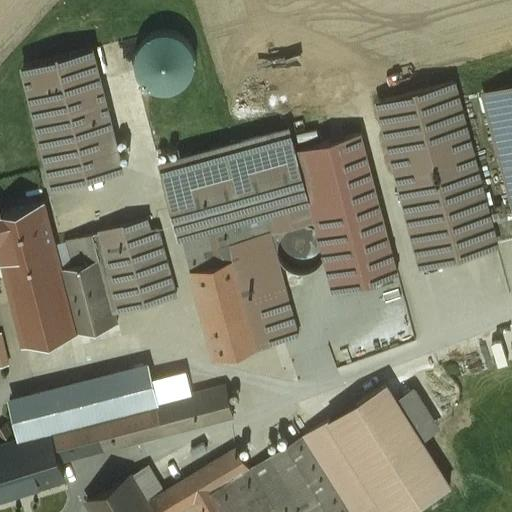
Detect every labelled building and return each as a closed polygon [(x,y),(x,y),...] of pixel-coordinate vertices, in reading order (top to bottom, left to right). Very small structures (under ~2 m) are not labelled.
[(166,28),(160,29),(156,31),(152,33),(149,35),(147,37),(145,39),(143,42),(141,46),(140,50),(139,54),(139,58),(139,62),(140,66),(141,70),(143,74),(146,78),(148,80),(151,82),(155,85),(159,86),(164,88),(169,88),(175,87),(179,86),(183,84),(186,82),(189,80),(192,77),(195,73),(197,68),(198,64),(198,61),(199,57),(198,53),(197,50),(196,47),(195,45),(193,41),(191,38),(188,35),(183,32),(179,30),(174,29),(169,28),(166,28)] [(92,47),(23,65),(53,185),(122,167),(92,47)] [(511,76),(478,86),(511,209),(511,76)] [(453,80),(378,100),(422,265),(496,245),(453,80)] [(361,131),(298,148),(320,233),(326,253),(335,288),(397,271),(361,131)] [(294,149),(166,184),(179,233),(183,232),(307,198),(294,149)] [(307,198),(183,232),(192,268),(190,268),(214,356),(298,333),(271,232),(288,228),(302,224),(313,221),(307,198)] [(44,201),(0,211),(0,246),(8,280),(60,266),(44,201)] [(60,266),(8,280),(24,343),(118,322),(114,310),(176,293),(158,225),(135,231),(132,220),(72,236),(78,262),(60,266)] [(0,365),(8,363),(3,344),(0,344),(0,365)] [(147,363),(29,392),(31,399),(11,404),(19,437),(48,430),(158,403),(157,400),(147,363)] [(439,372),(434,371),(429,370),(424,371),(421,372),(418,374),(415,375),(412,377),(410,380),(407,384),(405,388),(404,391),(403,395),(403,398),(404,401),(404,404),(405,406),(406,409),(408,412),(410,415),(413,418),(415,420),(419,422),(423,423),(428,424),(434,424),(438,423),(443,421),(447,418),(449,416),(451,415),(453,411),(455,408),(456,405),(457,402),(457,397),(456,392),(455,389),(454,385),(452,382),(450,379),(446,376),(443,374),(439,372)] [(385,382),(306,432),(356,511),(406,511),(450,485),(385,382)] [(158,403),(48,430),(48,431),(57,459),(233,415),(226,383),(157,400),(158,403)] [(6,441),(16,438),(12,423),(2,425),(6,441)] [(48,431),(0,445),(0,495),(62,477),(57,459),(48,431)] [(350,511),(302,435),(270,455),(272,458),(263,463),(292,511),(350,511)] [(238,446),(164,491),(148,464),(132,474),(154,511),(171,511),(194,498),(202,511),(265,511),(272,508),(273,507),(252,470),(238,446)] [(292,511),(263,463),(252,470),(273,507),(272,508),(275,511),(292,511)] [(154,511),(132,474),(88,500),(87,500),(93,511),(154,511)]
